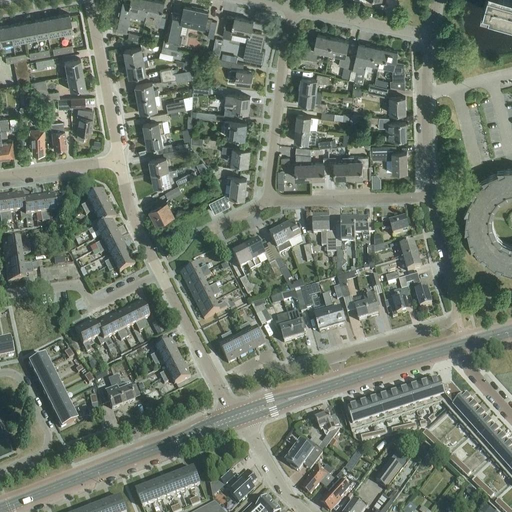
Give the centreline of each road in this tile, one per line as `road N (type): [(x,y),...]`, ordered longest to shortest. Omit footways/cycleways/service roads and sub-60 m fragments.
road 1 (tertiary): [(0,510),(237,418)]
road 2 (residential): [(430,197),(456,315),(446,325),(334,358)]
road 3 (residential): [(293,8),(267,202)]
road 4 (residential): [(160,274),(93,308),(79,284),(0,295)]
road 5 (tertiary): [(89,0),(119,161)]
road 6 (tertiary): [(160,274),(237,418)]
road 7 (residential): [(430,197),(267,202)]
road 8 (residential): [(0,471),(48,444),(21,380),(0,373)]
road 9 (residential): [(429,37),(293,8)]
road 10 (tertiary): [(341,382),(464,345)]
road 11 (tertiary): [(119,161),(130,212),(160,274)]
road 12 (residential): [(119,161),(0,178)]
